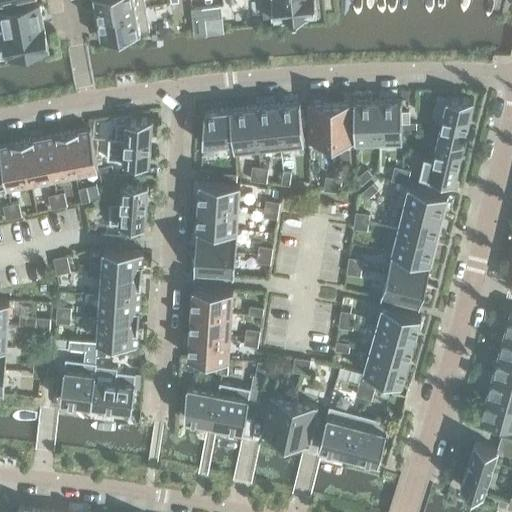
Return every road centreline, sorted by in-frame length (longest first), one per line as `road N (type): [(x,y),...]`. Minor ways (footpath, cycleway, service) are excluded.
road 1 (residential): [(405,511),(511,121)]
road 2 (residential): [(511,73),(442,68),(177,84)]
road 3 (residential): [(177,84),(161,407)]
road 4 (residential): [(0,474),(253,511)]
